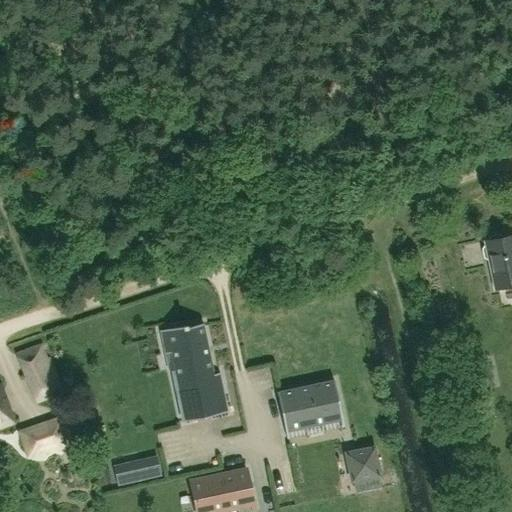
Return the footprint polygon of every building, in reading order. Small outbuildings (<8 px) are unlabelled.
[(488,240),(484,242),(485,246),(481,250),(483,259),(488,262),(494,290),(511,286),(511,235),(503,238),(499,235),(490,237),(488,240)] [(185,421),(228,412),(219,373),(213,374),(209,354),(206,354),(204,347),(207,347),(202,323),(187,327),(186,325),(160,330),(165,354),(177,351),(181,367),(174,368),(185,421)] [(16,354),(36,405),(63,393),(50,358),(46,359),(41,345),(16,354)] [(490,388),(484,358),(468,362),(474,392),(490,388)] [(334,381),(277,393),(286,439),(288,438),(286,431),(328,422),(340,420),(342,427),(343,427),(342,419),(334,381)] [(0,427),(13,423),(0,384),(0,427)] [(372,449),(359,452),(347,454),(351,474),(352,480),(378,475),(372,449)] [(151,458),(138,461),(142,479),(155,476),(151,458)] [(246,469),(190,481),(196,511),(217,511),(253,504),(254,510),(252,510),(252,511),(255,510),(246,469)]
